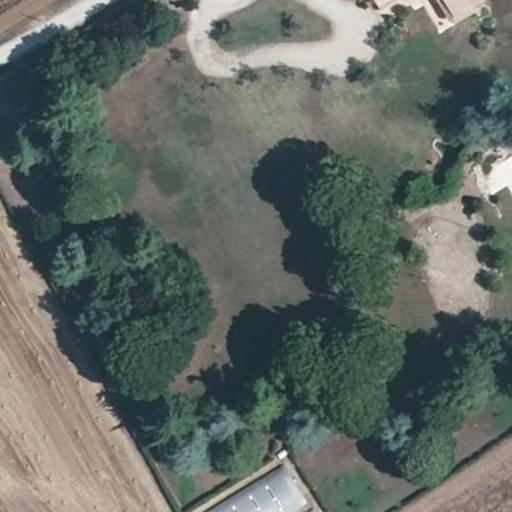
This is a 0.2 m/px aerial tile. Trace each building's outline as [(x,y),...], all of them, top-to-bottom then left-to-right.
[(371,0),(377,10),(393,0),(418,0),(435,29),(473,7),(468,0),(371,0)] [(333,275),(336,249),(292,245),(290,272),(333,275)] [(400,275),(407,290),(422,284),(415,269),(400,275)] [(419,315),(433,309),(427,294),(412,299),(419,315)] [(302,316),(317,355),(363,338),(348,299),(302,316)] [(211,511),(300,511),(309,508),(290,471),(211,511)]
